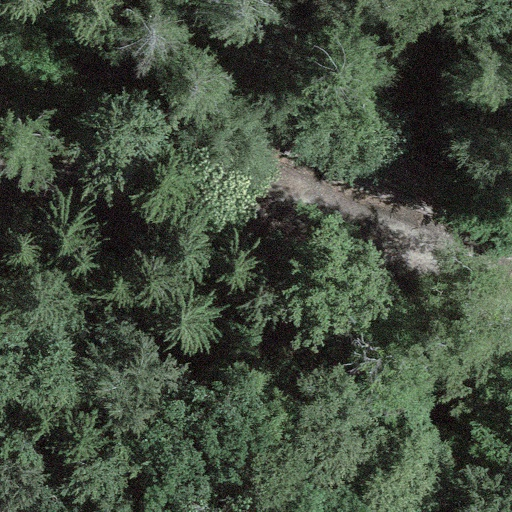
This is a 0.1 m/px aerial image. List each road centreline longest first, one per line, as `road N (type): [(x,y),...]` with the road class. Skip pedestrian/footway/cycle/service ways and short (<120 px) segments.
road 1 (track): [(0,179),(152,188),(511,292)]
road 2 (track): [(300,511),(511,337)]
